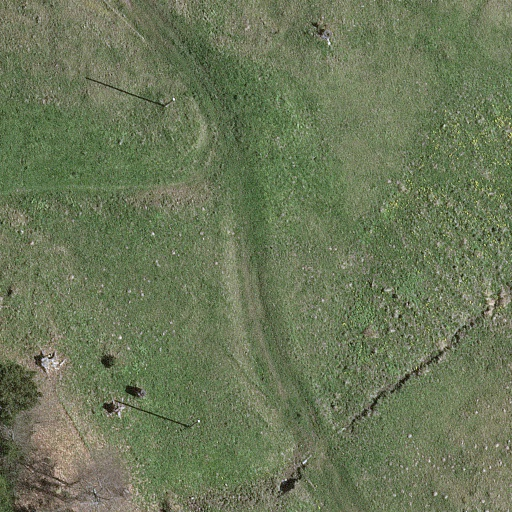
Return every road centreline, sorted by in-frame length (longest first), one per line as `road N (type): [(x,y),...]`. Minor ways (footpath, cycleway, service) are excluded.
road 1 (track): [(240,162),(245,253),(262,336),(357,511)]
road 2 (track): [(240,162),(198,183),(0,193)]
road 3 (track): [(135,0),(184,53),(240,162)]
